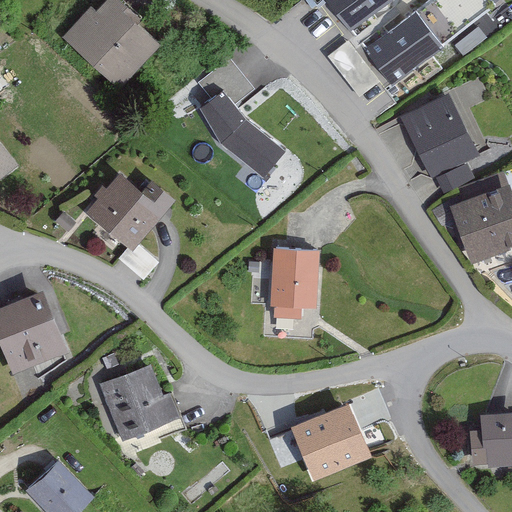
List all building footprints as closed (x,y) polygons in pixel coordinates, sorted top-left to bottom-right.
[(120,89),(159,45),(123,14),(128,8),(118,0),(99,0),(64,40),(120,89)] [(326,0),(351,32),(391,0),(326,0)] [(489,0),(427,0),(364,49),(392,85),(495,7),(489,0)] [(229,58),(199,83),(214,101),(200,109),(220,145),(264,178),(287,150),(247,122),(236,105),(256,88),(229,58)] [(477,158),(445,93),(396,116),(429,184),(435,181),(442,195),(472,181),(465,164),(477,158)] [(0,176),(16,164),(0,142),(0,176)] [(130,252),(174,199),(151,180),(142,190),(119,172),(105,188),(101,185),(91,196),(96,200),(84,214),(130,252)] [(511,246),(511,196),(508,184),(449,206),(470,262),(511,246)] [(54,221),(67,232),(74,223),(61,212),(54,221)] [(314,310),(317,252),(272,250),(268,309),(273,309),(272,319),(299,321),(300,310),(314,310)] [(66,351),(41,288),(0,303),(0,347),(10,373),(66,351)] [(162,395),(150,364),(98,384),(120,440),(179,417),(170,392),(162,395)] [(369,459),(346,404),(290,428),(313,483),(369,459)] [(511,411),(479,414),(480,429),(469,430),(472,467),(511,463),(511,411)] [(73,511),(90,497),(56,461),(24,491),(43,511),(73,511)]
